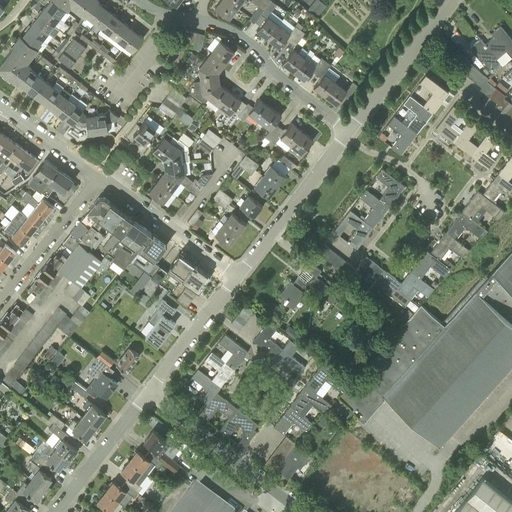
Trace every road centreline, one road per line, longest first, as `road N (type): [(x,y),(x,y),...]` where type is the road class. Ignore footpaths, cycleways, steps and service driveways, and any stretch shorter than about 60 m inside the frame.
road 1 (residential): [(350,132),(236,35),(139,0)]
road 2 (unclassified): [(296,511),(147,392)]
road 3 (residential): [(234,280),(346,137)]
road 4 (residential): [(234,280),(99,176)]
road 5 (residential): [(350,132),(452,0)]
road 6 (residential): [(0,298),(99,176)]
road 7 (residential): [(54,511),(147,392)]
road 8 (residential): [(99,176),(0,104)]
